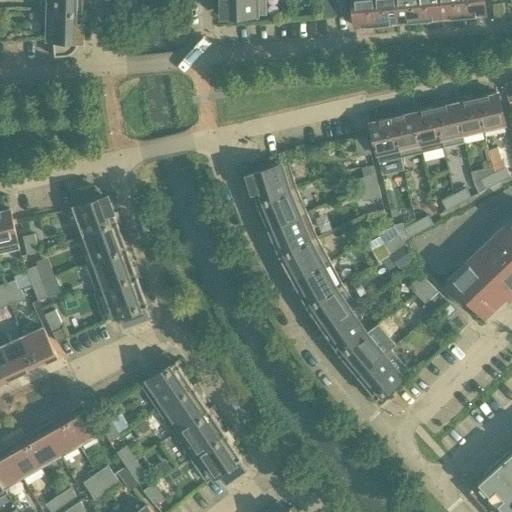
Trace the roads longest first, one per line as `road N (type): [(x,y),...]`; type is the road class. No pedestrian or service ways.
road 1 (residential): [(313,511),(192,350),(121,157)]
road 2 (residential): [(393,439),(292,313),(252,235),(219,135)]
road 3 (residential): [(393,439),(511,326)]
road 4 (residential): [(198,57),(356,41)]
road 5 (residential): [(219,135),(366,103)]
road 6 (residential): [(121,157),(0,185)]
